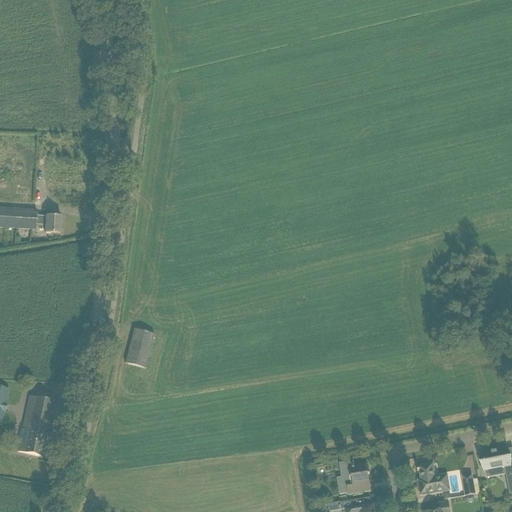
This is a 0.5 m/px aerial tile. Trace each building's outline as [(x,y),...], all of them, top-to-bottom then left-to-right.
[(60,235),(61,218),(46,217),(36,217),(36,211),(0,208),(0,228),(35,230),(35,226),(45,226),(45,234),(60,235)] [(125,364),(145,369),(154,335),(134,330),(125,364)] [(0,388),(0,427),(5,405),(9,391),(0,388)] [(41,458),(53,402),(52,402),(53,396),(38,393),(36,399),(29,397),(17,453),(41,458)] [(482,454),(481,454),(481,455),(482,459),(484,469),(485,471),(495,469),(496,473),(502,472),(505,472),(506,480),(509,495),(511,494),(511,462),(508,463),(507,454),(506,450),(506,449),(505,449),(503,450),(484,454),(482,454)] [(339,464),(342,478),(336,479),(339,495),(348,494),(348,496),(362,493),(361,487),(369,485),(368,475),(369,475),(367,465),(354,467),(354,466),(353,466),(353,462),(339,464)] [(420,480),(417,481),(420,497),(450,492),(447,476),(436,478),(433,464),(417,467),(418,471),(417,471),(417,472),(419,472),(420,480)] [(473,485),(472,476),(462,477),(465,497),(475,495),(480,495),(478,484),(473,485)] [(375,511),(375,510),(376,509),(375,503),(362,505),(361,500),(351,501),(347,502),(348,508),(345,509),(345,511),(375,511)] [(449,511),(450,511),(448,502),(432,505),(433,511),(430,511),(449,511)]
